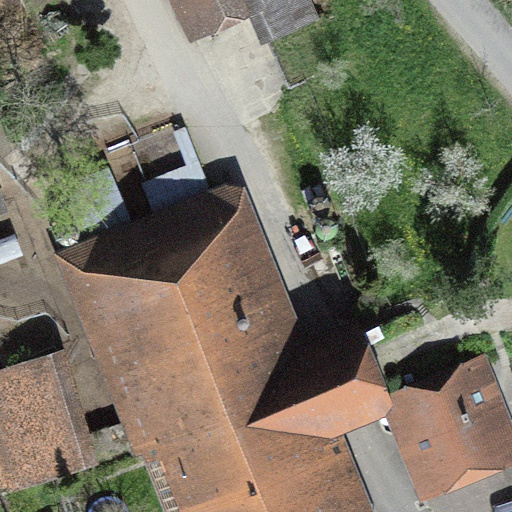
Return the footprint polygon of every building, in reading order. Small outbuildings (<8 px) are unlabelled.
[(163,0),(191,68),(322,14),(315,0),(163,0)] [(404,511),(376,444),(424,424),(420,383),(389,311),(335,333),(267,172),(80,250),(189,511),(404,511)] [(0,187),(0,213),(8,210),(0,187)] [(511,351),(510,346),(420,383),(424,424),(460,511),(511,489),(511,351)] [(69,358),(0,379),(0,394),(27,481),(100,458),(69,358)]
